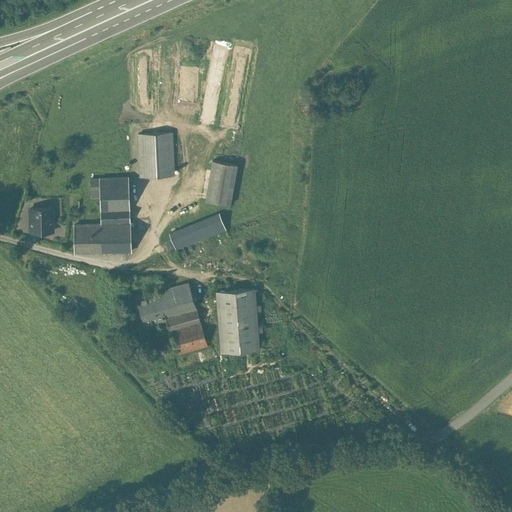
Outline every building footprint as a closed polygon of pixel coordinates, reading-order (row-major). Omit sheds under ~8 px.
[(345,93),(308,101),(311,112),(347,104),(345,93)] [(172,132),(138,133),(140,176),(174,174),(172,132)] [(237,164),(212,160),(205,200),(230,204),(237,164)] [(128,176),(90,178),(91,197),(100,197),(100,217),(97,218),(97,223),(98,250),(131,249),(128,176)] [(80,193),(69,193),(68,208),(76,208),(80,206),(80,193)] [(53,230),(52,207),(30,207),(31,231),(53,230)] [(219,213),(210,216),(217,232),(225,229),(219,213)] [(210,216),(170,233),(176,249),(217,232),(210,216)] [(97,223),(75,224),(76,250),(98,250),(97,223)] [(217,232),(176,249),(180,259),(230,239),(225,229),(217,232)] [(188,282),(162,290),(171,315),(165,317),(177,356),(209,345),(188,282)] [(254,288),(217,290),(221,350),(258,348),(257,331),(262,331),(262,325),(256,325),(255,309),(260,309),(260,304),(255,304),(254,288)] [(162,290),(138,297),(145,323),(165,317),(171,315),(162,290)] [(142,363),(135,366),(138,373),(145,370),(142,363)]
